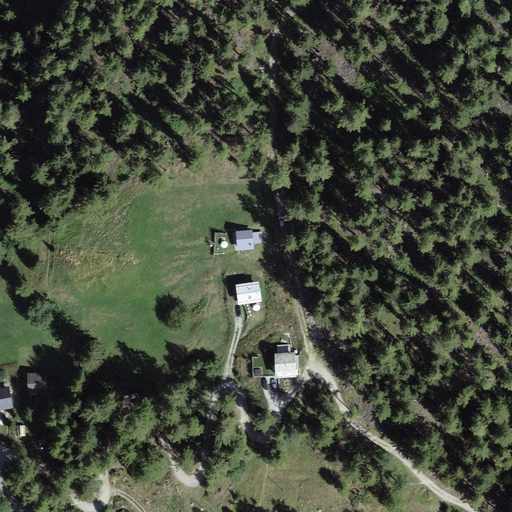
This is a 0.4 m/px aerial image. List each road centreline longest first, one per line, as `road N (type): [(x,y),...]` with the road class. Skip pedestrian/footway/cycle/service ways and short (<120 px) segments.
road 1 (track): [(0,453),(54,472),(87,508),(101,506),(107,437),(116,415),(136,406),(183,479),(196,483),(207,408),(220,383),(238,389),(247,427),(260,438),(278,425),(279,408),(310,372),(318,372),(349,418),(473,511)]
road 2 (track): [(310,372),(273,191),(275,38)]
